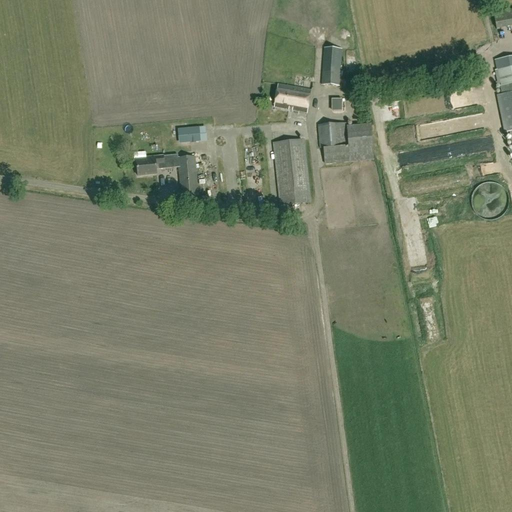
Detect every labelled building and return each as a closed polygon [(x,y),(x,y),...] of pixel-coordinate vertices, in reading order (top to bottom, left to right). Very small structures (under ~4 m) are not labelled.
[(343,69),(344,61),(341,60),(342,49),(324,48),(321,84),(339,85),(340,69),(343,69)] [(503,94),(496,96),(504,133),(511,132),(511,137),(511,57),(496,61),(498,70),(501,84),(503,94)] [(311,90),(277,84),(274,108),(307,114),(311,90)] [(346,126),(346,123),(317,125),(319,148),(323,148),(325,164),(373,159),(370,124),(346,126)] [(196,144),(196,143),(206,142),(205,128),(179,131),(180,145),(191,144),(196,144)] [(279,206),(311,202),(305,139),(272,143),(279,206)] [(249,165),(259,165),(259,147),(249,148),(249,165)] [(156,170),(179,168),(178,166),(170,167),(168,156),(152,158),(153,160),(136,162),(138,176),(157,175),(156,170)] [(178,166),(179,168),(181,197),(198,196),(195,157),(177,159),(176,156),(168,156),(170,167),(178,166)] [(488,163),(476,166),(478,176),(490,173),(488,163)]
